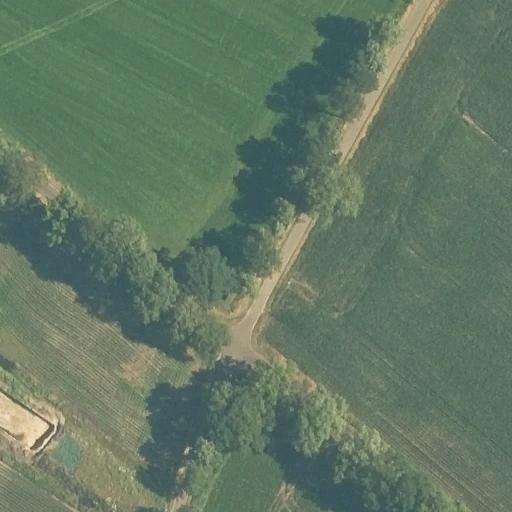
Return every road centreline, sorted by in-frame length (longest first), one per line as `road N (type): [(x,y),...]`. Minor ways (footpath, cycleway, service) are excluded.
road 1 (unclassified): [(233,349),(424,0)]
road 2 (unclassified): [(233,349),(0,155)]
road 3 (unclassified): [(428,511),(233,349)]
road 4 (unclassified): [(177,511),(233,349)]
